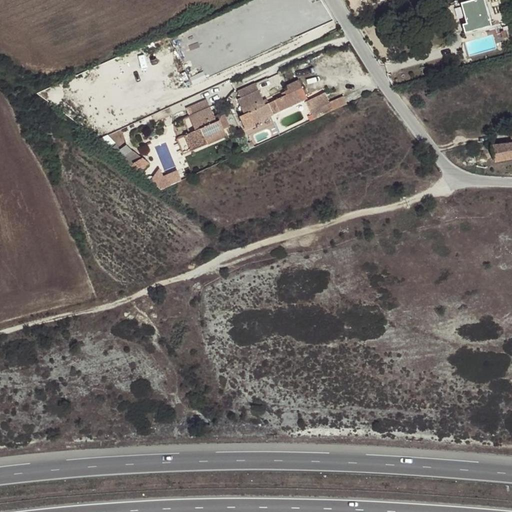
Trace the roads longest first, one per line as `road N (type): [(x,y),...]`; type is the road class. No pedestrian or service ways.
road 1 (motorway): [(511,475),(278,460),(0,478)]
road 2 (track): [(461,179),(82,313),(0,334)]
road 3 (residential): [(336,0),(425,141),(461,179),(511,182)]
road 4 (motorway): [(154,511),(378,511)]
